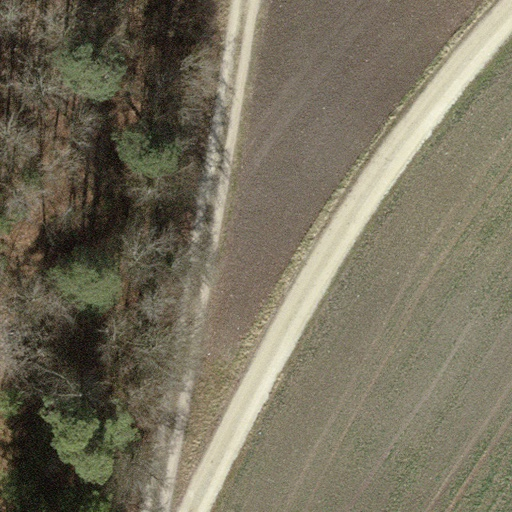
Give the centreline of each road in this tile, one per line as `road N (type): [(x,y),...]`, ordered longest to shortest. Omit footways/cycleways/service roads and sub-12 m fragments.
road 1 (track): [(511,25),(365,219),(215,511)]
road 2 (track): [(246,0),(129,511)]
